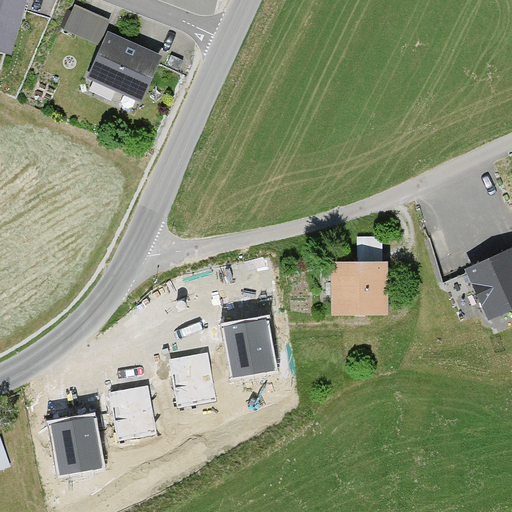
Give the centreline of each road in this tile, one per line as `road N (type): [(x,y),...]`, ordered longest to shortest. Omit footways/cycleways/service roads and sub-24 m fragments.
road 1 (unclassified): [(134,261),(328,217),(511,139)]
road 2 (tertiary): [(232,37),(134,261)]
road 3 (tertiary): [(134,261),(65,337),(0,379)]
